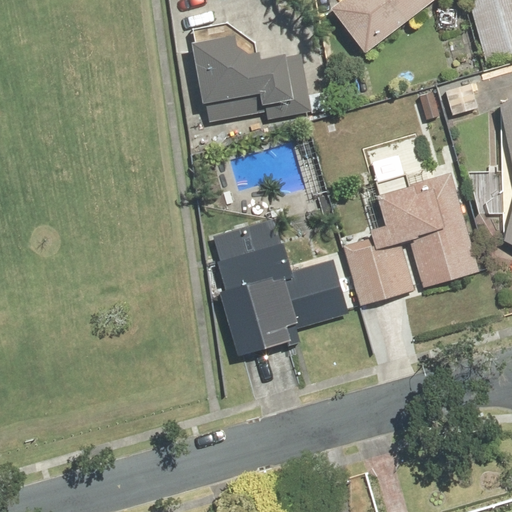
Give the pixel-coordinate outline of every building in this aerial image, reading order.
[(341,0),(325,13),(360,57),(434,0),(341,0)] [(511,0),(473,0),(467,2),(484,65),(511,57),(511,0)] [(229,23),(188,30),(190,44),(185,45),(197,108),(202,107),(206,125),(268,113),(269,121),(309,114),(298,55),(259,62),(255,41),(229,23)] [(467,82),(440,92),(450,122),(478,112),(467,82)] [(511,185),(511,194),(500,244),(511,250),(511,95),(495,107),(511,185)] [(340,248),(357,308),(413,292),(400,248),(407,246),(420,290),(476,274),(447,176),(370,198),(379,229),(364,234),(366,241),(340,248)] [(274,211),(210,229),(225,282),(215,285),(235,355),(284,342),(282,332),(343,315),(329,264),(292,274),(274,211)]
